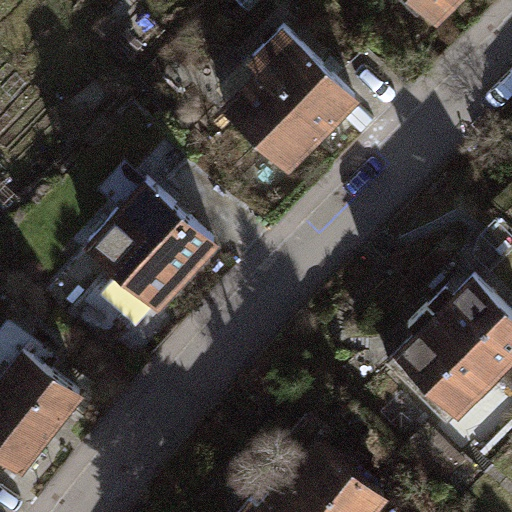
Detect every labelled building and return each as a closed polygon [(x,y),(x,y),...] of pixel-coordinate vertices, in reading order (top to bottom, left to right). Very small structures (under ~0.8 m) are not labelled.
[(406,0),(436,28),(462,0),(406,0)] [(283,182),(360,103),(276,21),(235,64),(245,74),(209,111),(283,182)] [(98,295),(142,333),(218,247),(138,176),(72,250),(109,283),(98,295)] [(0,217),(19,199),(7,187),(0,193),(0,217)] [(511,312),(470,274),(428,318),(496,383),(502,376),(511,386),(511,312)] [(396,357),(388,365),(454,427),(496,383),(428,318),(419,309),(401,328),(406,333),(389,351),(396,357)] [(0,373),(0,475),(10,484),(82,398),(21,348),(0,373)] [(291,451),(251,501),(264,511),(371,511),(381,501),(318,450),(332,432),(304,410),(279,442),(291,451)] [(464,457),(431,428),(413,448),(447,477),(464,457)] [(264,511),(251,501),(242,494),(227,511),(264,511)]
